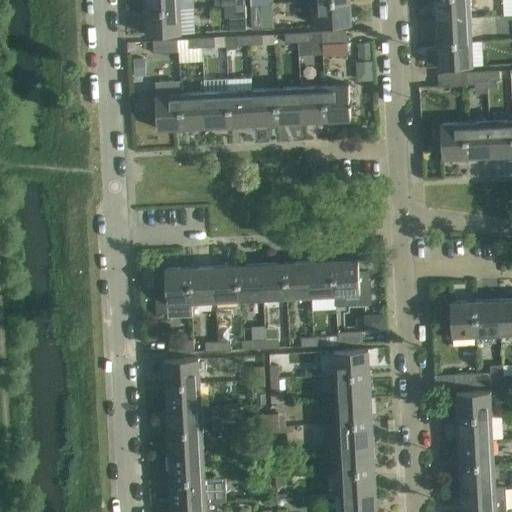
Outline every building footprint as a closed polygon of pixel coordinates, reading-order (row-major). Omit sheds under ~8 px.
[(145,0),(146,10),(180,8),(179,0),(145,0)] [(352,24),(350,0),(336,0),(316,1),(317,26),(352,24)] [(471,17),(469,0),(435,0),(437,19),(471,17)] [(245,5),(236,5),(237,18),(230,18),(231,30),(246,29),(245,5)] [(261,5),(252,5),(253,29),(262,29),(261,5)] [(182,33),(180,8),(146,10),(147,35),(182,33)] [(472,41),(471,17),(437,19),(438,43),(472,41)] [(347,42),(346,30),(322,32),(323,44),(347,42)] [(310,32),(298,33),(298,42),(311,41),(310,32)] [(298,42),(298,33),(285,33),(286,43),(298,42)] [(262,35),(250,36),(250,45),(263,44),(262,35)] [(250,45),(250,36),(237,36),(238,45),(250,45)] [(214,37),(202,38),(202,47),(215,46),(214,37)] [(189,39),(190,48),(202,47),(202,38),(189,39)] [(179,51),(178,39),(153,41),(154,53),(179,51)] [(472,41),(438,43),(439,67),(473,66),(472,41)] [(145,59),(134,59),(134,76),(146,75),(145,59)] [(499,70),(487,71),(487,80),(500,79),(499,70)] [(487,80),(487,71),(474,71),(475,81),(487,80)] [(463,72),(438,73),(439,86),(464,84),(463,72)] [(325,86),(326,120),(351,119),(349,84),(325,86)] [(302,121),(326,120),(325,86),(301,87),(302,121)] [(279,122),(302,121),(301,87),(277,88),(279,122)] [(255,124),(279,122),(277,88),(253,89),(255,124)] [(231,125),(255,124),(253,89),(229,91),(231,125)] [(207,126),(231,125),(229,91),(205,92),(207,126)] [(183,127),(207,126),(205,92),(181,93),(183,127)] [(183,127),(181,93),(156,95),(158,129),(183,127)] [(492,155),(511,154),(511,119),(490,121),(492,155)] [(466,122),(468,157),(492,155),(490,121),(466,122)] [(468,157),(466,122),(441,124),(443,158),(468,157)] [(359,258),(334,260),(336,294),(360,293),(359,258)] [(312,295),(336,294),(334,260),(310,261),(312,295)] [(288,297),(312,295),(310,261),(286,262),(288,297)] [(262,263),(264,298),(288,297),(286,262),(262,263)] [(238,265),(240,299),(264,298),(262,263),(238,265)] [(214,266),(216,300),(240,299),(238,265),(214,266)] [(190,267),(192,302),(216,300),(214,266),(190,267)] [(193,316),(192,302),(190,267),(166,269),(168,317),(193,316)] [(501,333),(511,332),(511,298),(499,299),(501,333)] [(499,334),(501,333),(499,299),(475,300),(477,335),(479,335),(479,345),(500,344),(499,334)] [(477,335),(475,300),(451,302),(453,336),(477,335)] [(387,329),(387,313),(365,314),(366,329),(387,329)] [(362,331),(338,332),(339,346),(362,344),(362,331)] [(314,346),(314,336),(301,337),(302,346),(314,346)] [(327,336),(314,336),(314,346),(327,345),(327,336)] [(278,338),(266,339),(267,348),(279,348),(278,338)] [(267,348),(266,339),(254,340),(254,349),(267,348)] [(194,352),(194,340),(169,341),(170,353),(194,352)] [(231,341),(218,342),(218,350),(231,350),(231,341)] [(206,351),(218,350),(218,342),(205,342),(206,351)] [(336,375),(370,373),(369,349),(335,350),(336,375)] [(166,384),(200,382),(199,357),(165,359),(166,384)] [(270,365),(271,378),(280,378),(279,365),(270,365)] [(256,379),(265,379),(264,366),(255,366),(256,379)] [(337,399),(371,397),(370,373),(336,375),(337,399)] [(479,373),(454,374),(455,386),(480,385),(479,376),(479,374),(479,373)] [(491,373),(479,374),(479,376),(480,385),(492,385),(492,375),(491,375),(491,373)] [(511,374),(503,375),(504,384),(511,384),(511,374)] [(504,384),(503,375),(492,375),(492,385),(504,384)] [(280,391),(280,378),(271,378),(272,391),(280,391)] [(266,391),(265,379),(256,379),(257,392),(266,391)] [(200,382),(166,384),(167,408),(201,406),(200,382)] [(458,417),(492,415),(491,390),(456,392),(458,417)] [(338,423),(373,421),(371,397),(337,399),(338,423)] [(201,406),(167,408),(168,432),(203,430),(201,406)] [(261,427),(272,427),(272,414),(261,414),(261,427)] [(458,417),(459,441),(493,439),(492,415),(458,417)] [(340,447),(374,445),(373,421),(338,423),(340,447)] [(273,439),(272,427),(261,427),(262,440),(273,439)] [(254,428),(243,429),(244,440),(255,440),(254,428)] [(203,430),(168,432),(170,456),(204,454),(203,430)] [(460,465),(494,463),(493,439),(459,441),(460,465)] [(341,471),(375,469),(374,445),(340,447),(341,471)] [(204,454),(170,456),(171,480),(205,478),(204,454)] [(285,461),(274,461),(274,474),(285,474),(285,461)] [(261,475),(270,474),(269,462),(260,462),(261,475)] [(460,465),(461,489),(496,487),(494,463),(460,465)] [(375,469),(341,471),(342,495),(376,493),(375,469)] [(271,487),(270,474),(261,475),(262,488),(271,487)] [(285,474),(274,474),(274,487),(286,486),(285,474)] [(225,477),(205,478),(171,480),(172,503),(206,502),(227,501),(225,477)] [(505,486),(496,487),(461,489),(462,511),(472,511),(497,511),(507,510),(505,486)] [(377,511),(376,493),(342,495),(343,511),(377,511)] [(172,503),(172,511),(206,511),(206,502),(172,503)]
